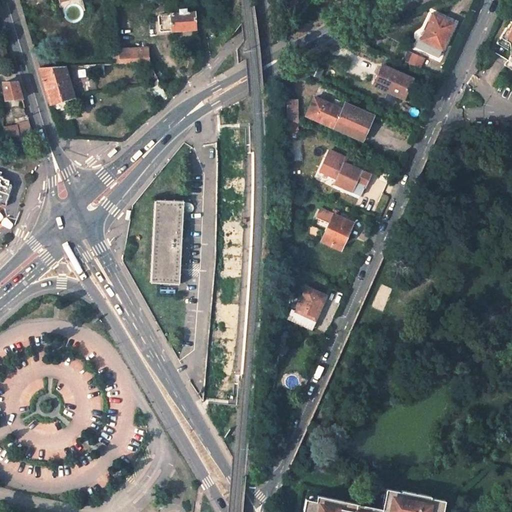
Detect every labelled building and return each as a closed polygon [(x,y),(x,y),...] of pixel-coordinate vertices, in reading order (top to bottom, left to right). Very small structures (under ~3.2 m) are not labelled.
[(300,17),(299,3),(291,3),(292,17),(300,17)] [(197,32),(196,14),(188,15),(188,11),(181,12),(181,15),(161,16),(160,17),(158,18),(159,32),(161,34),(162,34),(197,32)] [(420,38),(416,47),(438,58),(447,40),(445,38),(452,22),(434,14),(426,31),(428,32),(424,40),(420,38)] [(504,39),(509,30),(507,29),(506,28),(497,44),(506,50),(510,49),(508,42),(504,39)] [(149,63),(148,50),(112,52),(112,65),(140,64),(149,63)] [(423,59),(411,54),(407,63),(419,68),(423,59)] [(39,68),(48,68),(46,59),(36,59),(39,68)] [(149,63),(140,64),(145,72),(153,72),(149,63)] [(383,65),(374,85),(404,98),(413,78),(383,65)] [(50,106),(64,102),(66,108),(76,106),(65,67),(48,68),(39,68),(50,106)] [(4,100),(22,98),(17,82),(2,83),(4,100)] [(315,99),(307,115),(334,128),(362,140),(373,115),(345,103),(342,111),(315,99)] [(288,121),(297,124),(297,103),(287,103),(288,121)] [(60,137),(72,138),(66,116),(54,120),(60,137)] [(288,121),(289,131),(297,134),(297,124),(288,121)] [(30,125),(22,127),(25,136),(33,136),(30,125)] [(370,153),(396,164),(401,153),(375,142),(370,153)] [(335,183),(335,184),(351,192),(360,196),(370,175),(349,165),(351,160),(330,151),(320,172),(337,179),(335,183)] [(0,202),(6,205),(13,186),(9,178),(0,174),(0,202)] [(317,174),(315,180),(329,184),(331,178),(317,174)] [(335,183),(334,183),(332,187),(350,195),(351,192),(335,184),(335,183)] [(178,285),(184,202),(156,200),(150,283),(178,285)] [(321,241),(341,250),(353,223),(333,214),(332,216),(319,211),(313,225),(325,231),(321,241)] [(292,310),(288,317),(312,329),(317,320),(316,319),(326,296),(307,288),(296,312),(292,310)] [(404,511),(409,492),(398,490),(397,491),(383,488),(381,498),(384,499),(383,503),(380,503),(378,508),(313,495),(312,501),(301,498),(299,510),(300,510),(299,511),(404,511)] [(404,511),(434,511),(435,509),(438,510),(440,499),(425,497),(426,495),(409,492),(404,511)]
